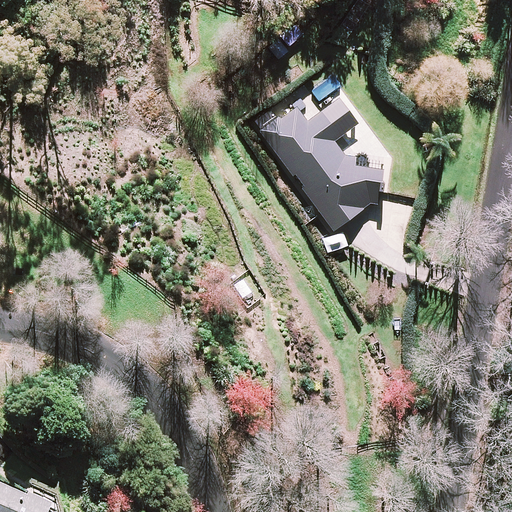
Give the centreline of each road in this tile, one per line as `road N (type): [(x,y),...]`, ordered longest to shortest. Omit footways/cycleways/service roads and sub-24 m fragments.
road 1 (residential): [(454,511),(511,138)]
road 2 (residential): [(209,511),(194,462),(151,394),(80,345),(0,324)]
